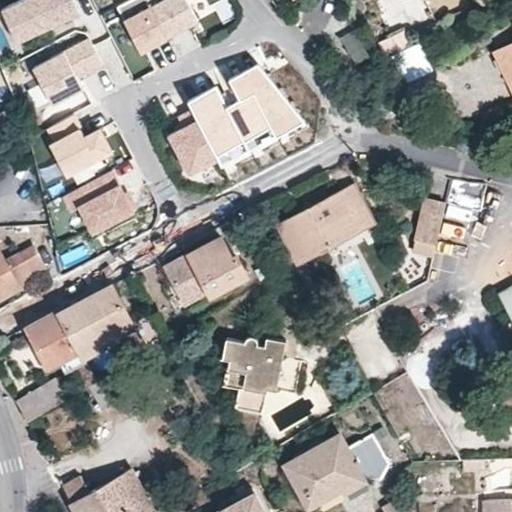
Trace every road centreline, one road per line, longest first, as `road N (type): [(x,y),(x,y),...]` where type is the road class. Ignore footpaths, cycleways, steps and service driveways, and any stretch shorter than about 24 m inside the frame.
road 1 (residential): [(269,17),(120,96),(188,224)]
road 2 (residential): [(0,323),(188,224)]
road 3 (residential): [(188,224),(337,146),(363,141)]
road 4 (residential): [(363,141),(269,17)]
road 5 (residential): [(511,176),(363,141)]
